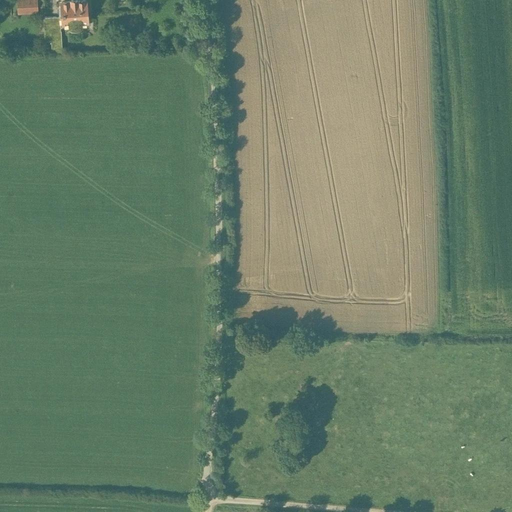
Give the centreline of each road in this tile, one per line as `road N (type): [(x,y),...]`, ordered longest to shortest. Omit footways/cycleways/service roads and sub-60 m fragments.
road 1 (unclassified): [(205,0),(221,256),(206,474),(213,493)]
road 2 (unclassified): [(367,511),(213,493)]
